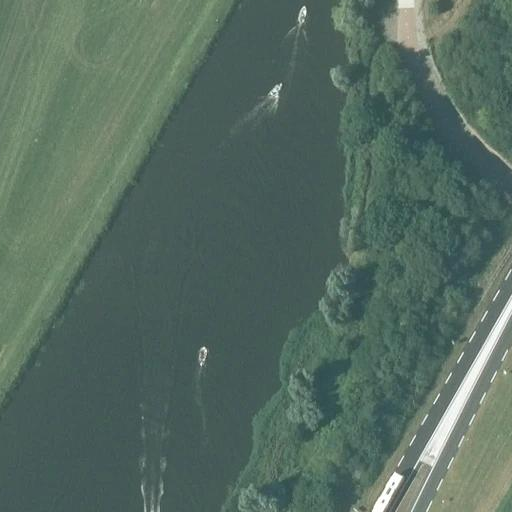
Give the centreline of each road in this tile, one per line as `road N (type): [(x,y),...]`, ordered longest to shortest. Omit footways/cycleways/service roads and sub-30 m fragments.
road 1 (primary): [(511,289),(380,511)]
road 2 (primary): [(419,511),(511,324)]
